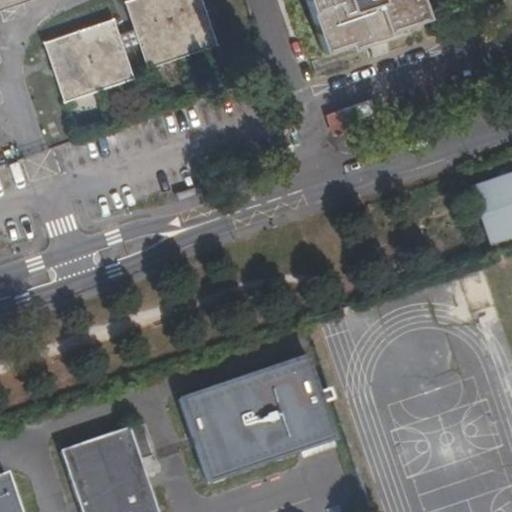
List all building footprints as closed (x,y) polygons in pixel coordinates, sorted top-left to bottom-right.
[(0,0),(0,10),(30,0),(0,0)] [(147,68),(216,45),(200,0),(127,0),(124,1),(133,29),(117,34),(112,18),(42,42),(62,102),(132,78),(122,48),(138,44),(147,68)] [(304,0),(322,51),(347,43),(349,49),(401,31),(399,25),(423,16),(417,0),(304,0)] [(511,170),(464,186),(489,246),(511,238),(511,170)] [(206,484),(335,442),(306,355),(178,399),(206,484)] [(78,511),(156,511),(128,428),(58,452),(78,511)] [(0,511),(16,511),(3,475),(0,475),(0,511)]
